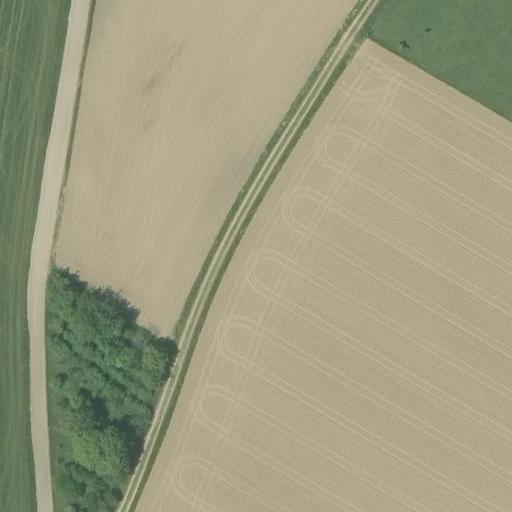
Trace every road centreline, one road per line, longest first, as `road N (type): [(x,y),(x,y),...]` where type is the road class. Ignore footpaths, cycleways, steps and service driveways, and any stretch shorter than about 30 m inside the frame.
road 1 (track): [(374,0),(291,125),(207,290),(119,511)]
road 2 (track): [(79,0),(38,281),(34,417),(43,511)]
